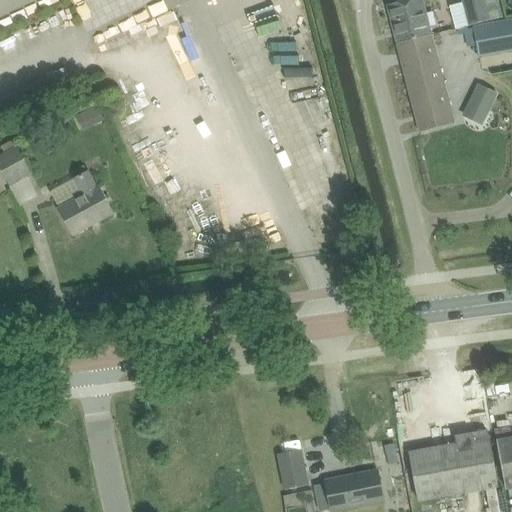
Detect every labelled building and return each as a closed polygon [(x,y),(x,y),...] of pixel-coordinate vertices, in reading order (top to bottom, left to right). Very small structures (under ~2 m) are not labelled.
[(143,8),(139,0),(85,0),(93,25),(143,8)] [(423,0),(410,0),(388,6),(398,44),(432,35),(423,0)] [(463,0),(469,25),(490,20),(490,18),(501,15),(497,0),(463,0)] [(468,27),(459,28),(460,35),(466,34),(468,47),(477,46),(480,57),(511,51),(511,19),(474,27),(474,28),(468,29),(468,27)] [(432,35),(398,44),(420,131),(455,122),(432,35)] [(478,85),(462,116),(482,126),(498,94),(478,85)] [(82,114),(90,131),(106,123),(98,107),(82,114)] [(0,156),(0,166),(11,185),(32,173),(17,147),(0,156)] [(51,193),(65,217),(74,235),(113,214),(99,189),(98,190),(89,173),(84,166),(73,171),(78,179),(51,193)] [(439,411),(408,413),(407,392),(396,393),(400,447),(441,445),(439,411)] [(501,511),(497,487),(489,442),(487,430),(471,433),(455,436),(456,444),(410,452),(413,472),(419,501),(488,489),(491,511),(501,511)] [(511,488),(511,438),(498,441),(507,490),(511,488)] [(279,456),(286,489),(309,484),(303,451),(279,456)] [(316,485),(320,506),(321,511),(332,509),(332,511),(383,501),(381,490),(377,470),(326,480),(327,483),(316,485)]
